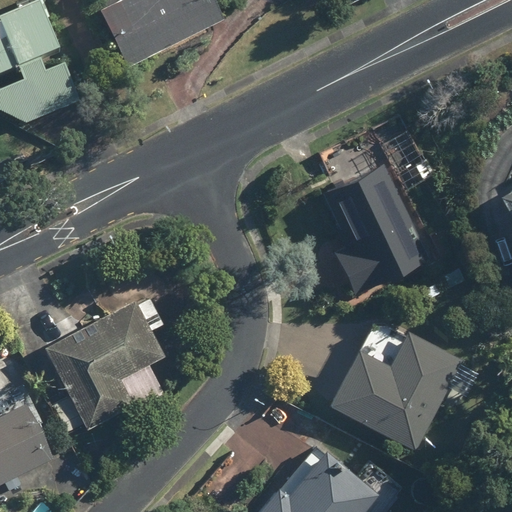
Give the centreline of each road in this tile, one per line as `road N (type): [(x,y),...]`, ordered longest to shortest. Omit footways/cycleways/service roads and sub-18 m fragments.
road 1 (residential): [(183,157),(239,281),(247,333),(233,373),(114,511)]
road 2 (residential): [(183,157),(497,0)]
road 3 (residential): [(0,245),(183,157)]
